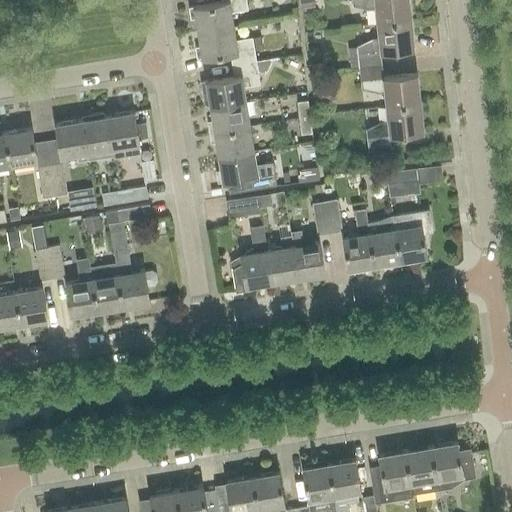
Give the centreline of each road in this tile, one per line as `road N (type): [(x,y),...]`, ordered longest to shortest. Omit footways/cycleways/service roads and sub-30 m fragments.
road 1 (residential): [(0,482),(509,396)]
road 2 (residential): [(489,279),(203,327)]
road 3 (residential): [(489,279),(461,0)]
road 4 (residential): [(203,327),(161,66)]
road 5 (residential): [(203,327),(0,361)]
road 6 (residential): [(161,66),(0,89)]
